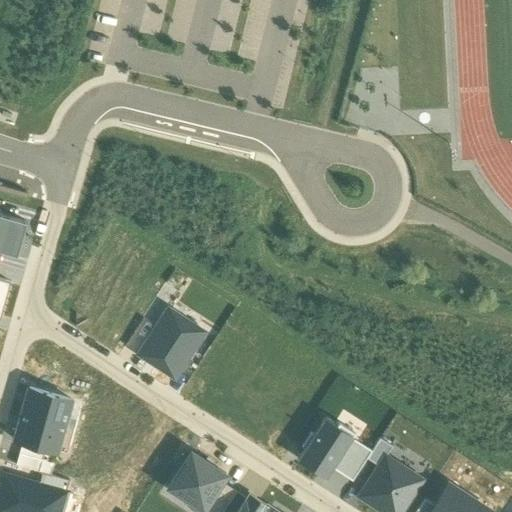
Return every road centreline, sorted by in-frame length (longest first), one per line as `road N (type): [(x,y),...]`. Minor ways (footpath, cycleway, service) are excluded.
road 1 (residential): [(337,511),(27,315)]
road 2 (residential): [(66,167),(85,107),(104,100),(328,152)]
road 3 (residential): [(27,315),(66,167)]
road 4 (residential): [(328,152),(310,179),(322,210),(353,218),(379,198)]
